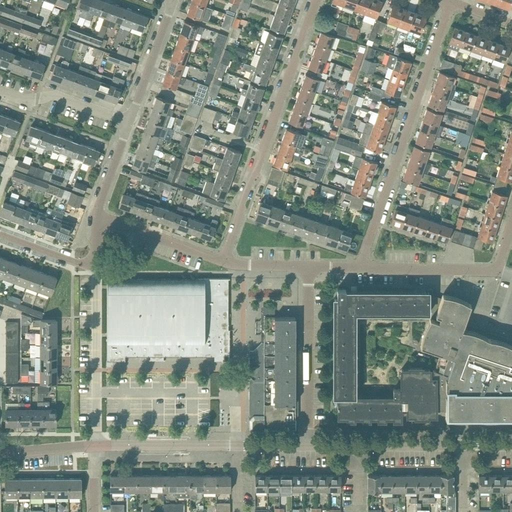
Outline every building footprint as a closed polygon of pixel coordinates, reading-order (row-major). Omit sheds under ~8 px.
[(80,16),(85,18),(91,0),(79,0),(77,7),(82,9),(80,16)] [(93,13),(99,15),(104,1),(100,0),(91,0),(85,18),(90,20),(93,13)] [(238,4),(227,0),(233,3),(230,10),(235,12),(238,4)] [(279,0),(278,4),(292,9),(295,0),(279,0)] [(345,0),(343,6),(354,10),(357,0),(345,0)] [(357,0),(354,10),(365,14),(370,0),(357,0)] [(377,0),(370,0),(365,14),(376,18),(382,2),(377,0)] [(499,0),(498,5),(509,9),(511,0),(499,0)] [(107,25),(108,25),(115,5),(104,1),(99,15),(104,17),(102,25),(107,26),(107,25)] [(205,6),(191,2),(187,15),(200,19),(205,6)] [(249,6),(241,4),(239,9),(247,12),(249,6)] [(278,4),(274,16),(288,20),(292,9),(278,4)] [(115,21),(120,23),(126,9),(115,5),(108,25),(113,27),(115,21)] [(386,21),(398,26),(403,9),(392,5),(386,21)] [(2,15),(12,18),(15,11),(4,7),(2,15)] [(120,23),(132,27),(137,13),(126,9),(120,23)] [(408,33),(415,14),(403,9),(398,26),(409,30),(408,33)] [(12,18),(23,22),(26,15),(15,11),(12,18)] [(137,13),(132,27),(143,31),(148,17),(137,13)] [(415,14),(408,33),(419,37),(426,18),(415,14)] [(23,22),(34,26),(37,19),(26,15),(23,22)] [(233,17),(229,15),(229,16),(230,16),(228,21),(226,20),(223,28),(229,30),(233,17)] [(288,20),(274,16),(270,28),(283,33),(288,20)] [(236,18),(231,32),(239,34),(241,29),(237,27),(238,24),(240,19),(236,18)] [(322,30),(333,34),(336,25),(335,25),(334,27),(330,26),(332,21),(327,20),(325,24),(324,24),(322,30)] [(376,34),(380,22),(375,20),(368,39),(373,41),(376,34)] [(184,21),(180,34),(193,39),(195,32),(201,34),(203,28),(184,21)] [(385,24),(380,22),(376,34),(381,36),(385,24)] [(18,34),(34,40),(37,31),(21,26),(18,34)] [(66,34),(78,38),(81,31),(69,26),(66,34)] [(458,51),(460,47),(465,32),(453,27),(447,47),(458,51)] [(336,35),(344,37),(346,32),(341,31),(342,29),(339,28),(336,35)] [(78,38),(89,42),(92,35),(81,31),(78,38)] [(259,41),(259,42),(278,49),(282,36),(268,31),(264,43),(259,41)] [(239,34),(231,32),(227,44),(234,47),(239,34)] [(321,32),(317,44),(330,49),(334,37),(321,32)] [(460,47),(471,51),(476,35),(465,32),(460,47)] [(41,41),(52,45),(55,37),(44,33),(44,34),(42,39),(41,41)] [(213,46),(216,47),(222,49),(227,36),(217,33),(213,46)] [(180,34),(175,46),(188,51),(193,39),(180,34)] [(89,42),(100,46),(103,39),(92,35),(89,42)] [(481,57),(482,55),(487,40),(476,35),(471,51),(470,53),(481,57)] [(70,47),(74,49),(77,42),(65,37),(62,45),(70,47)] [(493,58),(493,59),(499,44),(487,40),(482,55),(483,55),(482,56),(492,60),(493,58)] [(77,42),(74,49),(85,53),(86,48),(87,48),(88,46),(77,42)] [(117,52),(122,54),(126,42),(124,47),(120,45),(117,52)] [(126,42),(122,54),(132,58),(135,51),(126,48),(128,43),(126,42)] [(260,55),(259,55),(273,60),(278,49),(259,42),(255,53),(260,55)] [(317,44),(312,56),(326,60),(330,49),(317,44)] [(360,44),(356,57),(361,59),(366,46),(360,44)] [(499,44),(493,59),(504,63),(510,48),(499,44)] [(175,46),(171,59),(184,64),(188,51),(175,46)] [(209,56),(208,58),(218,62),(222,49),(216,47),(213,57),(209,56)] [(364,59),(372,61),(376,50),(368,47),(364,59)] [(402,50),(400,55),(412,59),(413,54),(415,49),(408,47),(406,51),(402,50)] [(7,67),(18,71),(24,53),(25,51),(19,48),(17,55),(12,53),(7,67)] [(0,52),(0,64),(7,67),(12,53),(1,49),(0,52)] [(18,71),(29,75),(34,61),(28,59),(29,55),(24,53),(18,71)] [(106,60),(118,65),(120,57),(109,53),(106,60)] [(392,69),(407,74),(411,62),(389,54),(385,66),(393,68),(392,69)] [(230,58),(223,55),(220,63),(227,65),(230,58)] [(259,55),(255,67),(269,72),(273,60),(259,55)] [(326,60),(312,56),(308,68),(322,72),(326,60)] [(120,57),(118,65),(128,69),(131,61),(120,57)] [(211,62),(207,72),(213,74),(218,62),(208,58),(205,57),(204,59),(211,62)] [(356,57),(352,69),(357,71),(361,59),(356,57)] [(171,59),(166,72),(185,79),(185,78),(179,76),(184,64),(171,59)] [(451,73),(454,63),(442,59),(439,69),(451,73)] [(50,78),(62,83),(67,69),(66,69),(69,63),(63,60),(60,66),(55,65),(50,78)] [(34,61),(29,75),(40,79),(45,65),(34,61)] [(269,72),(255,67),(244,63),(242,69),(250,72),(247,78),(251,79),(265,84),(269,72)] [(451,73),(462,76),(463,72),(460,70),(462,66),(454,63),(451,73)] [(503,74),(509,76),(511,66),(507,64),(503,74)] [(73,87),(84,91),(91,70),(80,66),(78,73),(73,87)] [(67,69),(62,83),(73,87),(78,73),(67,69)] [(217,69),(212,83),(220,86),(222,81),(221,80),(224,72),(217,69)] [(352,69),(346,85),(352,87),(357,71),(352,69)] [(389,80),(403,85),(407,74),(392,69),(389,80)] [(96,72),(91,70),(84,91),(94,95),(99,81),(94,79),(96,72)] [(439,71),(435,83),(451,88),(454,89),(455,85),(452,84),(455,77),(439,71)] [(185,79),(166,72),(162,84),(175,89),(177,83),(183,85),(185,79)] [(213,74),(207,72),(204,82),(209,84),(213,74)] [(462,76),(473,80),(475,75),(463,72),(462,76)] [(305,74),(301,86),(315,91),(319,79),(305,74)] [(94,95),(105,98),(112,79),(101,75),(99,81),(94,95)] [(473,80),(484,84),(486,79),(475,75),(473,80)] [(112,79),(105,98),(116,103),(124,80),(113,76),(112,79)] [(499,85),(504,87),(508,78),(502,76),(499,85)] [(486,79),(484,84),(496,88),(497,83),(486,79)] [(371,89),(370,92),(381,96),(390,99),(391,93),(399,96),(403,85),(389,80),(385,92),(370,86),(370,88),(371,89)] [(208,95),(214,97),(216,98),(220,86),(212,83),(210,89),(208,95)] [(240,93),(246,95),(259,100),(263,88),(250,83),(248,90),(242,88),(240,93)] [(435,83),(432,94),(447,99),(451,100),(452,96),(448,95),(449,94),(450,95),(452,89),(450,89),(451,88),(435,83)] [(346,85),(341,100),(347,102),(352,87),(346,85)] [(482,98),(485,87),(481,85),(477,96),(482,98)] [(301,86),(297,98),(311,103),(315,91),(301,86)] [(201,90),(198,98),(203,99),(206,92),(201,90)] [(487,95),(499,98),(501,94),(488,90),(487,95)] [(381,96),(370,92),(368,98),(379,101),(381,96)] [(349,104),(354,105),(355,106),(358,96),(352,94),(349,104)] [(447,99),(432,94),(428,105),(443,110),(447,99)] [(191,95),(189,101),(201,106),(203,99),(198,98),(191,95)] [(208,95),(203,107),(210,109),(214,98),(214,97),(208,95)] [(246,95),(241,107),(255,112),(259,100),(246,95)] [(482,98),(477,96),(473,108),(478,110),(482,98)] [(157,99),(153,110),(170,116),(171,116),(173,110),(167,108),(169,102),(166,101),(156,97),(156,98),(157,99)] [(297,98),(293,110),(306,115),(311,103),(297,98)] [(347,102),(341,100),(339,107),(344,109),(347,102)] [(189,101),(187,108),(199,113),(201,106),(189,101)] [(382,102),(378,114),(391,119),(396,106),(382,102)] [(354,105),(349,104),(345,115),(350,116),(354,105)] [(199,119),(206,121),(210,109),(203,107),(199,119)] [(230,116),(230,117),(251,124),(255,112),(241,107),(239,113),(233,111),(231,117),(230,116)] [(482,112),(494,116),(495,111),(483,107),(482,112)] [(187,108),(185,114),(197,118),(199,113),(187,108)] [(427,108),(423,120),(439,125),(442,114),(427,108)] [(206,121),(211,124),(213,124),(215,121),(218,122),(221,113),(210,109),(206,121)] [(153,110),(149,121),(166,128),(170,116),(153,110)] [(306,115),(293,110),(288,122),(302,127),(306,115)] [(335,118),(333,124),(338,126),(342,114),(337,112),(333,111),(331,116),(335,118)] [(0,133),(2,134),(8,118),(0,114),(0,133)] [(185,114),(183,119),(195,124),(197,118),(185,114)] [(366,121),(366,122),(388,130),(391,119),(378,114),(374,124),(366,121)] [(479,119),(492,123),(493,118),(481,114),(479,119)] [(251,124),(230,117),(228,122),(235,124),(233,131),(246,136),(251,124)] [(8,118),(2,134),(10,137),(11,134),(14,136),(19,122),(8,118)] [(183,119),(181,124),(193,129),(195,124),(183,119)] [(423,120),(419,131),(435,136),(439,125),(423,120)] [(149,121),(145,132),(164,139),(168,128),(166,128),(149,121)] [(366,122),(362,134),(384,141),(388,130),(366,122)] [(179,130),(191,134),(193,129),(181,124),(181,125),(179,130)] [(338,126),(333,124),(329,137),(334,138),(338,126)] [(30,144),(36,146),(42,130),(31,126),(24,145),(28,147),(30,144)] [(282,141),(295,146),(301,148),(305,135),(286,128),(282,141)] [(47,152),(48,152),(54,135),(42,130),(36,146),(44,149),(44,150),(48,151),(47,152)] [(435,136),(419,131),(415,142),(431,148),(431,146),(434,148),(438,138),(435,136)] [(145,132),(140,144),(152,148),(155,142),(162,145),(164,139),(145,132)] [(351,148),(362,152),(364,147),(380,152),(384,141),(362,134),(358,145),(351,142),(345,140),(344,145),(351,148)] [(52,152),(60,155),(65,139),(54,135),(48,152),(51,153),(52,152)] [(182,145),(182,146),(186,147),(190,137),(182,135),(179,144),(182,145)] [(189,147),(195,150),(200,137),(194,135),(189,147)] [(195,150),(201,152),(206,139),(200,137),(195,150)] [(323,155),(322,156),(328,157),(333,141),(322,137),(320,143),(321,144),(318,153),(323,155)] [(472,142),(484,146),(486,141),(474,137),(472,142)] [(71,158),(77,143),(65,139),(60,155),(67,157),(66,159),(70,161),(71,158)] [(282,141),(277,153),(290,157),(295,146),(282,141)] [(74,160),(82,163),(88,147),(77,143),(71,158),(75,159),(74,160)] [(140,144),(136,155),(155,162),(157,156),(150,154),(152,148),(140,144)] [(476,151),(482,153),(483,148),(471,144),(469,149),(476,151)] [(414,145),(410,157),(425,162),(429,151),(414,145)] [(88,147),(82,163),(90,166),(91,163),(94,164),(99,151),(88,147)] [(240,152),(227,147),(222,159),(236,164),(240,152)] [(351,148),(349,154),(360,158),(362,152),(351,148)] [(187,153),(185,159),(193,162),(193,161),(195,156),(187,153)] [(290,157),(277,153),(273,165),(286,169),(290,157)] [(498,164),(498,165),(511,168),(511,156),(504,154),(502,161),(498,159),(497,164),(498,164)] [(155,162),(136,155),(132,167),(144,171),(147,165),(153,167),(155,162)] [(169,167),(171,168),(178,170),(182,159),(175,156),(172,164),(171,164),(169,167)] [(218,171),(232,176),(236,164),(222,159),(217,157),(213,169),(218,171)] [(410,157),(406,168),(422,173),(425,162),(410,157)] [(363,158),(359,169),(372,174),(376,162),(363,158)] [(447,162),(452,164),(454,160),(457,161),(454,169),(459,170),(462,162),(448,158),(447,162)] [(330,159),(326,171),(331,173),(335,161),(330,159)] [(27,172),(29,165),(30,164),(18,160),(15,169),(26,173),(27,172)] [(34,175),(38,177),(41,169),(36,167),(36,168),(29,165),(27,172),(34,175)] [(511,178),(511,168),(498,165),(497,169),(499,169),(497,177),(491,176),(490,181),(506,186),(508,180),(511,181),(511,178)] [(272,167),(270,173),(281,177),(284,171),(272,167)] [(314,179),(320,181),(324,169),(318,167),(314,179)] [(178,170),(171,168),(167,179),(174,182),(178,170)] [(422,173),(406,168),(402,179),(418,184),(422,173)] [(462,172),(475,176),(476,172),(464,168),(462,172)] [(41,169),(38,177),(49,181),(52,173),(41,169)] [(56,183),(61,185),(64,178),(66,171),(60,169),(54,169),(53,173),(50,181),(56,183)] [(64,178),(61,185),(65,187),(71,170),(67,169),(66,171),(64,178)] [(359,169),(355,181),(368,186),(372,174),(359,169)] [(129,176),(141,180),(143,176),(130,171),(129,176)] [(218,171),(214,183),(228,188),(232,176),(218,171)] [(331,173),(326,171),(322,182),(327,184),(331,173)] [(11,179),(23,183),(26,176),(14,172),(11,179)] [(270,173),(268,179),(266,183),(278,187),(280,182),(282,183),(283,178),(281,177),(270,173)] [(285,180),(293,182),(295,176),(288,173),(285,180)] [(460,179),(473,183),(474,178),(462,174),(460,179)] [(30,186),(34,188),(37,180),(32,178),(26,176),(23,183),(30,186)] [(141,180),(140,182),(152,186),(154,180),(143,176),(141,180)] [(177,183),(184,186),(186,180),(179,177),(177,183)] [(82,184),(83,181),(76,179),(72,189),(84,193),(86,186),(82,184)] [(306,179),(304,184),(316,189),(317,184),(306,179)] [(42,182),(37,180),(34,188),(39,189),(46,191),(48,185),(41,182),(42,182)] [(368,186),(355,181),(353,186),(346,183),(344,190),(365,197),(368,186)] [(415,186),(401,181),(399,187),(410,191),(411,189),(413,190),(415,186)] [(455,183),(450,182),(446,194),(451,195),(455,183)] [(166,183),(164,189),(175,193),(177,187),(166,183)] [(228,188),(214,183),(210,195),(223,200),(228,188)] [(50,193),(57,196),(60,188),(49,184),(48,185),(46,191),(44,196),(47,197),(50,196),(50,193)] [(319,195),(326,197),(329,188),(322,185),(320,190),(321,190),(319,195)] [(484,201),(486,202),(503,207),(507,195),(503,194),(505,188),(494,185),(490,198),(485,196),(484,201)] [(421,193),(425,194),(427,190),(415,186),(414,190),(417,192),(421,193)] [(329,188),(326,197),(333,199),(336,190),(329,188)] [(67,203),(79,207),(82,197),(71,192),(67,203)] [(141,215),(146,202),(148,196),(137,192),(134,198),(130,211),(141,215)] [(455,196),(467,200),(469,195),(456,192),(455,196)] [(118,206),(130,211),(134,198),(123,194),(118,206)] [(350,200),(350,201),(362,205),(364,199),(352,195),(350,200)] [(0,210),(0,214),(10,219),(16,203),(9,200),(9,198),(5,197),(0,210)] [(212,200),(210,206),(221,210),(223,204),(212,200)] [(21,223),(27,207),(29,202),(24,201),(23,206),(16,203),(10,219),(21,223)] [(350,201),(348,207),(360,211),(362,205),(350,201)] [(141,215),(153,219),(158,206),(146,202),(141,215)] [(254,218),(266,222),(272,206),(260,202),(254,218)] [(487,207),(485,214),(499,219),(503,207),(486,202),(485,206),(487,207)] [(21,223),(33,227),(40,206),(33,203),(31,209),(27,207),(21,223)] [(390,224),(401,227),(406,213),(408,208),(396,204),(390,224)] [(153,219),(164,223),(169,210),(158,206),(153,219)] [(266,222),(277,226),(283,210),(272,206),(266,222)] [(459,216),(464,218),(467,208),(462,206),(459,216)] [(164,223),(176,227),(182,208),(178,207),(176,213),(169,210),(164,223)] [(33,227),(44,231),(50,216),(50,215),(52,209),(48,208),(46,214),(38,211),(33,227)] [(187,231),(192,219),(194,213),(182,208),(176,227),(187,231)] [(277,226),(289,230),(294,214),(283,210),(277,226)] [(401,227),(413,231),(418,216),(406,213),(401,227)] [(289,230),(300,234),(306,218),(294,214),(289,230)] [(480,220),(479,225),(495,230),(499,219),(485,214),(483,221),(480,220)] [(44,231),(55,235),(61,220),(50,216),(44,231)] [(413,231),(424,235),(429,220),(418,216),(413,231)] [(300,234),(312,238),(317,222),(306,218),(300,234)] [(455,228),(460,229),(463,220),(458,218),(455,228)] [(187,231),(199,236),(204,223),(192,219),(187,231)] [(204,223),(199,236),(211,240),(217,221),(212,219),(210,225),(204,223)] [(61,220),(55,235),(67,240),(73,224),(61,220)] [(424,235),(436,239),(441,224),(429,220),(424,235)] [(312,238),(323,242),(329,226),(317,222),(312,238)] [(441,224),(436,239),(447,242),(452,227),(441,224)] [(478,237),(484,239),(492,242),(495,230),(479,225),(478,229),(480,230),(478,237)] [(323,242),(335,246),(340,230),(329,226),(323,242)] [(340,230),(335,246),(347,250),(352,234),(340,230)] [(451,241),(457,243),(460,232),(454,230),(451,241)] [(457,243),(463,245),(466,234),(460,232),(457,243)] [(463,245),(468,247),(472,236),(466,234),(463,245)] [(468,247),(474,249),(478,238),(472,236),(468,247)] [(474,249),(480,251),(484,239),(478,237),(478,238),(474,249)] [(0,276),(2,278),(9,261),(0,257),(0,276)] [(2,278),(14,282),(20,265),(9,261),(2,278)] [(14,282),(26,286),(32,269),(20,265),(14,282)] [(26,286),(38,291),(44,274),(32,269),(26,286)] [(44,274),(38,291),(50,295),(56,278),(44,274)] [(214,356),(214,361),(229,361),(229,330),(228,330),(228,279),(230,279),(204,278),(203,279),(107,279),(107,361),(124,361),(124,356),(150,356),(150,360),(149,360),(149,361),(165,361),(165,360),(163,360),(163,356),(214,356)] [(355,339),(355,312),(355,304),(345,304),(345,291),(345,289),(337,289),(337,299),(334,299),(334,401),(338,401),(338,396),(354,396),(355,339)] [(345,304),(355,304),(355,312),(428,312),(428,311),(428,289),(428,294),(421,294),(421,291),(345,291),(345,304)] [(440,353),(435,367),(435,395),(436,395),(436,410),(445,410),(445,418),(448,418),(450,418),(453,419),(456,419),(459,419),(462,419),(465,419),(467,419),(470,418),(473,418),(476,418),(479,418),(482,419),(484,419),(487,419),(490,419),(493,419),(496,419),(499,418),(502,418),(505,418),(508,418),(511,419),(511,418),(511,345),(511,346),(509,344),(507,343),(504,342),(501,341),(499,340),(496,340),(493,339),(490,339),(487,338),(485,336),(482,335),(480,334),(477,333),(474,332),(472,331),(469,330),(466,330),(463,329),(462,329),(470,305),(471,304),(468,303),(466,302),(463,300),(461,299),(458,298),(456,297),(453,296),(450,296),(447,295),(444,295),(442,294),(442,296),(440,302),(432,299),(433,289),(428,289),(428,311),(432,312),(430,318),(429,318),(429,320),(426,324),(425,328),(423,332),(422,336),(421,341),(421,344),(420,346),(440,353)] [(6,305),(17,309),(19,304),(20,300),(13,297),(11,301),(8,300),(6,305)] [(17,309),(29,313),(31,308),(19,304),(17,309)] [(31,308),(29,313),(41,318),(43,313),(31,308)] [(21,324),(31,324),(31,318),(21,314),(21,324)] [(274,408),(274,318),(274,316),(267,316),(267,330),(264,330),(264,344),(258,350),(258,366),(253,366),(249,370),(249,375),(253,379),(251,381),(251,414),(253,415),(249,419),(249,428),(249,430),(253,433),(254,433),(254,434),(264,434),(267,430),(267,429),(294,429),(295,423),(298,423),(298,408),(274,408)] [(295,317),(274,318),(274,408),(298,408),(298,323),(295,323),(295,317)] [(41,326),(41,333),(56,333),(56,320),(33,320),(33,326),(41,326)] [(41,333),(41,345),(56,345),(56,333),(41,333)] [(41,345),(41,358),(56,358),(56,345),(41,345)] [(41,358),(41,370),(56,370),(56,358),(41,358)] [(338,408),(338,411),(338,417),(401,418),(401,413),(407,413),(407,416),(415,416),(415,418),(428,418),(428,416),(436,416),(436,410),(436,395),(435,395),(435,367),(434,370),(432,369),(432,378),(430,378),(430,370),(422,370),(422,367),(409,367),(409,369),(401,369),(401,389),(393,389),(393,397),(354,396),(338,396),(338,401),(338,406),(337,406),(337,408),(338,408)] [(56,370),(41,370),(41,383),(56,383),(56,370)] [(37,409),(31,409),(31,425),(44,425),(43,402),(37,402),(37,409)] [(49,402),(43,402),(44,425),(56,425),(56,409),(49,409),(49,402)] [(24,403),(19,403),(19,410),(19,425),(31,425),(31,409),(24,410),(24,403)] [(5,410),(6,425),(19,425),(19,410),(5,410)] [(110,492),(124,492),(124,475),(110,475),(110,492)] [(124,492),(137,492),(137,475),(124,475),(124,492)] [(137,492),(150,492),(151,475),(137,475),(137,492)] [(163,498),(163,492),(163,475),(151,475),(150,492),(157,492),(157,498),(163,498)] [(163,492),(177,492),(177,475),(163,475),(163,492)] [(191,475),(177,475),(177,492),(191,492),(191,475)] [(191,475),(191,492),(191,498),(196,498),(196,492),(203,492),(203,475),(191,475)] [(216,475),(203,475),(203,492),(216,492),(216,475)] [(230,475),(216,475),(216,492),(230,492),(230,475)] [(267,490),(267,475),(255,475),(255,490),(267,490)] [(279,475),(267,475),(267,490),(279,490),(279,475)] [(291,475),(279,475),(279,490),(291,490),(291,475)] [(304,475),(291,475),(291,490),(304,490),(304,475)] [(316,475),(304,475),(304,490),(316,490),(316,475)] [(328,475),(316,475),(316,490),(328,490),(328,475)] [(341,475),(328,475),(328,490),(341,490),(341,475)] [(380,492),(381,492),(381,475),(367,475),(367,492),(375,492),(375,496),(380,496),(380,492)] [(381,492),(393,492),(393,475),(381,475),(381,492)] [(393,492),(405,492),(405,475),(393,475),(393,492)] [(405,492),(417,492),(417,475),(405,475),(405,492)] [(429,495),(429,475),(417,475),(417,492),(429,492),(429,495)] [(441,492),(441,475),(429,475),(429,495),(440,495),(440,492),(441,492)] [(441,475),(441,492),(447,492),(447,510),(441,510),(441,511),(453,511),(453,506),(455,506),(455,491),(453,491),(453,475),(441,475)] [(491,476),(478,475),(478,496),(491,496),(491,491),(491,476)] [(503,491),(511,490),(511,475),(503,476),(503,491)] [(491,491),(503,491),(503,476),(491,476),(491,491)] [(18,497),(18,479),(5,479),(5,497),(18,497)] [(30,479),(18,479),(18,497),(30,497),(30,479)] [(43,479),(30,479),(30,497),(43,497),(43,479)] [(55,479),(43,479),(43,497),(55,497),(55,479)] [(68,479),(55,479),(55,497),(68,497),(68,479)] [(81,479),(68,479),(68,497),(81,497),(81,479)]
